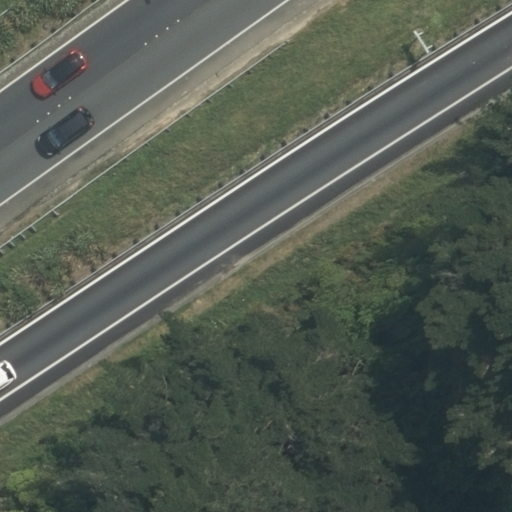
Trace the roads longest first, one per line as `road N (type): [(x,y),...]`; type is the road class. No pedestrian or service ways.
road 1 (motorway): [(511,41),(0,369)]
road 2 (motorway): [(206,0),(0,146)]
